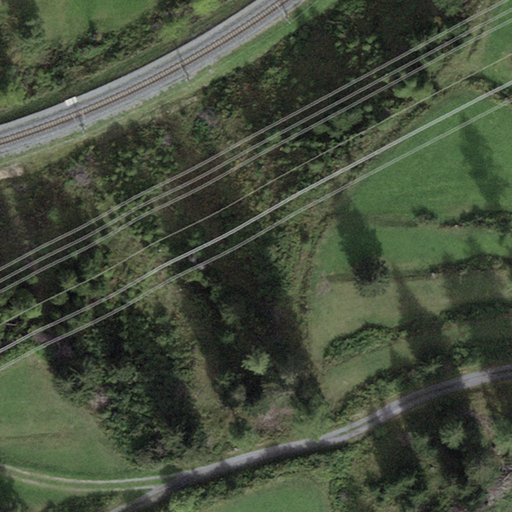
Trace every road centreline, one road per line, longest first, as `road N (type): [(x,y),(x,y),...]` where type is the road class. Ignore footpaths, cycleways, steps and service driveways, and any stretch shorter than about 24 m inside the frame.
road 1 (track): [(121,511),(221,467),(358,427),(428,392),(511,371)]
road 2 (track): [(0,467),(79,485),(190,479)]
